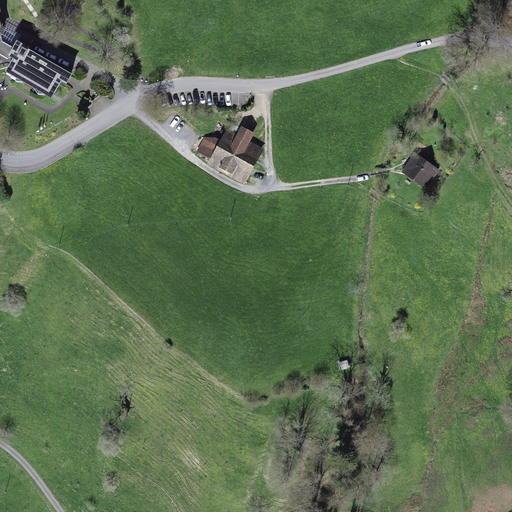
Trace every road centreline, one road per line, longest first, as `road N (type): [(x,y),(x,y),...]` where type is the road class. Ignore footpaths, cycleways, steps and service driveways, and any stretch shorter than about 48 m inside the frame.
road 1 (residential): [(0,159),(35,160),(163,87),(259,87),(453,38),(511,42)]
road 2 (track): [(388,55),(454,87),(511,203)]
